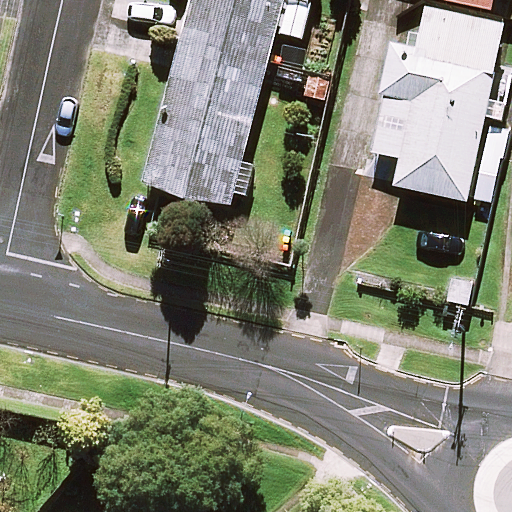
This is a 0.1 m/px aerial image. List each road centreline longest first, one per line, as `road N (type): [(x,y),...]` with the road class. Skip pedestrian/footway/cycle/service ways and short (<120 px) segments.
road 1 (residential): [(63,0),(0,307)]
road 2 (residential): [(0,307),(269,368)]
road 3 (residential): [(454,511),(269,368)]
road 4 (residential): [(269,368),(496,417)]
